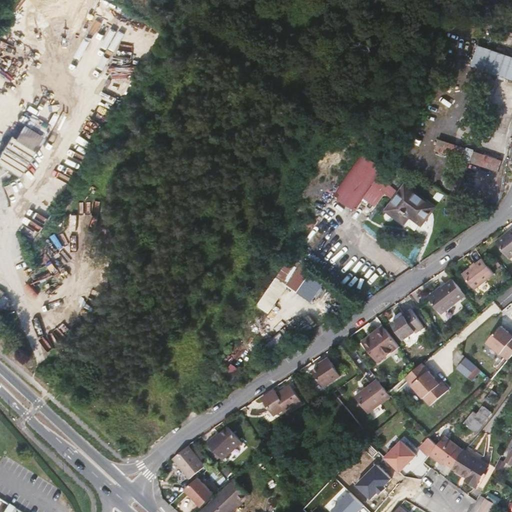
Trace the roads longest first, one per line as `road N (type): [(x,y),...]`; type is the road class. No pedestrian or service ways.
road 1 (residential): [(162,457),(511,207)]
road 2 (unknown): [(0,231),(39,182),(70,118),(74,91),(54,40)]
road 3 (secondary): [(0,376),(110,478)]
road 4 (unknown): [(408,280),(354,237),(384,185)]
